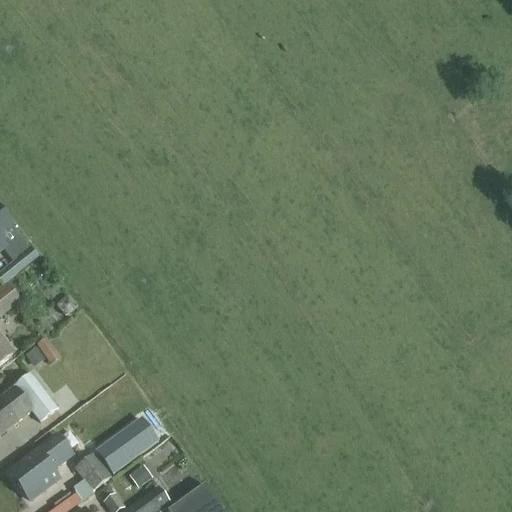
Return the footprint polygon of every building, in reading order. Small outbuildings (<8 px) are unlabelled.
[(0,251),(1,250),(12,265),(0,275),(0,287),(1,289),(38,260),(31,251),(0,211),(0,251)] [(0,318),(20,302),(7,286),(0,291),(0,318)] [(0,364),(12,356),(0,340),(0,364)] [(39,424),(56,411),(29,376),(0,398),(0,436),(31,413),(39,424)] [(57,438),(8,475),(29,502),(58,481),(51,471),(71,456),(57,438)] [(91,493),(110,479),(93,456),(74,470),(91,493)] [(220,511),(205,487),(168,511),(220,511)] [(158,511),(169,504),(157,488),(124,511),(158,511)] [(107,511),(121,511),(125,509),(114,495),(102,504),(107,511)]
